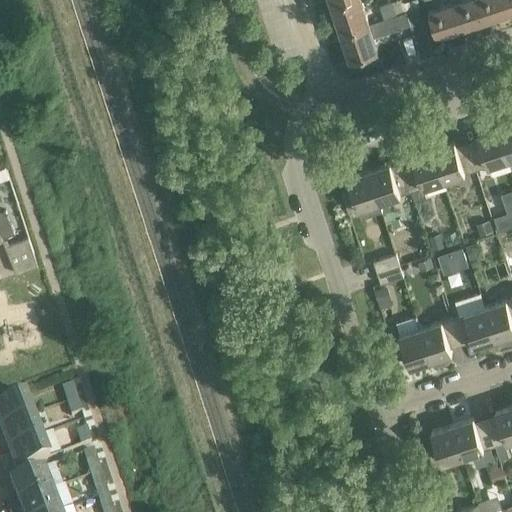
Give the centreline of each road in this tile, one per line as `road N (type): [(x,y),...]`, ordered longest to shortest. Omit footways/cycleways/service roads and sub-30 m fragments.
road 1 (residential): [(379,413),(294,142),(297,122),(312,105)]
road 2 (residential): [(312,105),(511,51)]
road 3 (residential): [(511,370),(379,413)]
